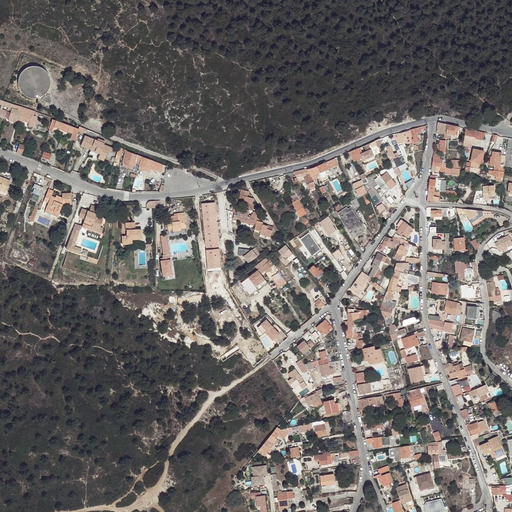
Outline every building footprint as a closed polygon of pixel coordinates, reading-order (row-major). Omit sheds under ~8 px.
[(50,84),(50,80),(49,76),(47,73),(44,70),(40,68),(36,66),(32,66),(28,67),(24,69),(21,72),(19,75),(18,79),(17,83),(18,87),(20,91),(22,94),(26,97),(29,98),(33,99),(37,98),(41,97),(45,95),(47,92),(49,88),(50,84)] [(0,105),(0,116),(4,118),(5,117),(9,118),(10,116),(13,117),(17,119),(19,120),(22,111),(18,109),(19,106),(0,99),(0,103),(5,105),(5,107),(0,105)] [(34,116),(35,112),(27,109),(26,113),(22,111),(19,120),(29,123),(28,125),(31,126),(33,121),(31,120),(32,115),(34,116)] [(55,124),(51,123),(50,128),(52,129),(52,128),(54,129),(55,126),(73,133),(71,138),(75,140),(79,128),(57,120),(55,124)] [(438,121),(437,132),(445,133),(447,133),(447,123),(438,121)] [(458,126),(447,123),(447,133),(446,138),(451,138),(452,133),(458,134),(458,126)] [(410,129),(411,134),(412,133),(413,138),(412,138),(413,142),(419,141),(422,140),(422,136),(418,136),(417,132),(425,130),(424,127),(426,127),(426,125),(420,126),(416,127),(410,129)] [(485,132),(466,127),(464,140),(464,144),(471,146),(472,142),(475,142),(476,138),(480,138),(484,136),(485,132)] [(402,131),(398,132),(395,133),(398,143),(400,142),(400,143),(401,142),(402,143),(407,141),(405,136),(411,134),(410,129),(402,131)] [(93,135),(93,134),(90,133),(82,131),(80,137),(86,138),(91,139),(91,142),(94,142),(95,138),(97,138),(98,136),(93,135)] [(375,140),(371,142),(372,146),(378,144),(379,147),(383,145),(380,138),(376,140),(375,140)] [(25,145),(20,143),(17,150),(17,152),(22,154),(25,145)] [(350,151),(348,152),(349,154),(351,154),(354,160),(362,157),(363,160),(373,155),(368,143),(363,145),(366,151),(363,152),(360,151),(359,147),(350,151)] [(398,151),(394,153),(391,145),(388,146),(389,150),(387,151),(390,159),(389,159),(393,168),(401,164),(400,161),(401,160),(398,151)] [(474,148),(470,167),(466,166),(466,170),(480,172),(480,168),(481,162),(482,162),(484,151),(474,148)] [(52,153),(44,150),(42,156),(50,159),(52,153)] [(142,156),(126,150),(124,157),(123,162),(135,165),(136,162),(140,163),(142,156)] [(495,165),(500,166),(502,152),(492,150),(490,164),(495,165)] [(142,156),(140,163),(139,164),(151,169),(158,171),(161,163),(142,156)] [(326,161),(313,167),(306,168),(309,174),(311,176),(311,177),(316,185),(320,183),(317,179),(330,173),(328,168),(338,164),(335,157),(326,161)] [(433,157),(432,165),(440,166),(442,166),(443,159),(439,158),(433,157)] [(353,162),(352,160),(349,161),(356,177),(359,175),(358,172),(353,162)] [(500,166),(495,165),(493,174),(498,175),(498,179),(502,180),(502,176),(503,176),(504,166),(500,166)] [(460,168),(449,167),(448,171),(448,175),(459,177),(460,168)] [(306,168),(294,171),(297,177),(299,180),(300,179),(303,183),(306,181),(310,189),(311,188),(316,185),(311,177),(311,176),(309,174),(307,170),(306,168)] [(398,187),(396,184),(387,171),(381,176),(380,175),(374,179),(382,190),(380,191),(384,196),(398,187)] [(0,190),(6,193),(11,180),(0,175),(0,190)] [(354,184),(359,195),(362,193),(366,190),(362,183),(361,180),(354,184)] [(495,185),(483,186),(484,199),(496,198),(495,185)] [(50,198),(49,202),(46,208),(59,213),(63,202),(72,201),(72,191),(64,191),(63,196),(57,197),(52,195),(55,190),(49,188),(46,196),(50,198)] [(241,189),(239,195),(242,196),(241,200),(246,201),(244,208),(252,210),(254,204),(252,203),(253,198),(246,196),(248,191),(241,189)] [(303,206),(296,194),(291,197),(298,209),(303,206)] [(370,201),(367,194),(359,199),(362,206),(370,201)] [(334,212),(332,213),(331,214),(348,240),(353,237),(364,229),(362,225),(352,210),(359,205),(356,198),(348,203),(349,204),(348,204),(349,207),(348,208),(347,207),(338,213),(336,210),(334,212)] [(340,208),(337,203),(336,201),(330,205),(328,206),(332,213),(334,212),(335,211),(336,210),(340,208)] [(33,220),(39,206),(36,205),(30,218),(33,220)] [(102,229),(105,219),(97,216),(100,208),(92,205),(90,211),(83,209),(80,217),(86,219),(83,226),(93,229),(93,226),(102,229)] [(248,210),(242,208),(242,211),(239,210),(237,210),(236,213),(234,212),(232,218),(239,220),(239,221),(243,222),(255,225),(256,220),(257,220),(259,213),(253,211),(251,219),(246,217),(248,210)] [(484,215),(483,211),(478,210),(464,208),(471,223),(484,215)] [(181,226),(187,225),(184,210),(174,211),(174,213),(166,215),(168,228),(173,227),(173,229),(181,228),(181,226)] [(324,230),(335,223),(330,215),(319,223),(324,230)] [(484,215),(471,223),(473,227),(486,218),(484,215)] [(262,222),(257,220),(256,220),(255,225),(254,229),(260,231),(259,234),(270,237),(272,230),(266,228),(267,226),(262,224),(262,222)] [(399,226),(396,230),(401,233),(402,232),(407,236),(411,230),(409,229),(412,225),(404,220),(399,226)] [(133,236),(142,236),(142,227),(136,227),(134,227),(134,221),(126,221),(126,227),(128,227),(128,232),(128,236),(133,236)] [(76,246),(82,231),(75,229),(68,249),(81,253),(83,248),(76,246)] [(128,236),(128,232),(123,232),(123,241),(133,241),(133,236),(128,236)] [(310,233),(300,240),(313,257),(322,250),(310,233)] [(499,242),(495,244),(498,251),(502,249),(503,251),(507,249),(507,248),(506,246),(511,243),(511,241),(509,235),(498,240),(499,242)] [(168,237),(162,238),(165,254),(170,253),(169,239),(168,239),(168,237)] [(348,240),(360,258),(363,253),(353,237),(348,240)] [(470,240),(475,250),(480,244),(477,237),(470,240)] [(390,242),(389,246),(391,247),(392,244),(396,245),(398,239),(395,238),(392,243),(390,242)] [(456,251),(466,249),(465,238),(455,239),(456,251)] [(437,239),(433,239),(433,249),(445,249),(445,241),(441,241),(441,239),(437,239)] [(401,254),(403,248),(405,246),(400,244),(396,251),(401,254)] [(288,261),(294,256),(286,245),(278,251),(281,254),(278,257),(287,268),(291,264),(288,261)] [(248,249),(240,248),(240,255),(245,256),(249,263),(261,253),(256,247),(250,252),(248,249)] [(333,256),(335,258),(341,254),(338,249),(331,253),(332,254),(333,256)] [(400,256),(401,254),(396,251),(393,258),(398,260),(400,256)] [(173,274),(170,253),(165,254),(164,254),(164,257),(164,260),(162,260),(164,275),(173,274)] [(373,266),(369,275),(372,279),(375,273),(376,273),(380,267),(378,266),(383,255),(378,253),(376,256),(374,259),(371,265),(373,266)] [(431,259),(434,259),(433,265),(434,265),(434,267),(433,267),(433,272),(439,273),(439,268),(438,268),(438,267),(438,265),(443,265),(443,262),(448,263),(448,257),(431,255),(431,259)] [(255,265),(258,269),(261,273),(264,270),(268,266),(270,266),(273,264),(270,259),(267,256),(255,265)] [(459,260),(455,260),(456,273),(458,273),(458,279),(476,278),(475,263),(472,263),(459,260)] [(405,262),(396,262),(394,270),(402,271),(403,267),(407,269),(409,262),(405,262)] [(308,269),(315,277),(322,271),(322,270),(323,268),(320,265),(316,268),(313,265),(308,269)] [(258,269),(241,283),(250,295),(263,285),(261,282),(265,279),(261,273),(258,269)] [(318,280),(325,274),(322,271),(315,277),(318,280)] [(361,271),(359,275),(367,281),(369,277),(361,271)] [(394,271),(387,290),(395,290),(398,291),(400,286),(404,273),(394,271)] [(279,272),(272,276),(279,286),(286,282),(279,272)] [(367,281),(359,275),(352,284),(360,290),(367,281)] [(494,300),(502,298),(502,300),(502,301),(511,299),(509,289),(499,291),(498,288),(495,288),(493,276),(486,277),(487,282),(486,282),(490,301),(494,300)] [(290,287),(296,283),(293,278),(287,282),(290,287)] [(377,290),(381,286),(372,279),(368,283),(371,285),(372,283),(376,287),(375,288),(377,290)] [(443,295),(443,294),(445,294),(446,294),(447,283),(443,283),(444,283),(433,282),(432,290),(431,293),(438,294),(438,295),(443,295)] [(318,299),(314,302),(320,308),(323,305),(318,299)] [(386,302),(383,302),(381,308),(384,315),(385,316),(392,317),(394,308),(396,308),(396,307),(397,302),(387,300),(386,302)] [(444,312),(461,315),(463,304),(447,300),(444,312)] [(476,307),(466,306),(465,317),(475,318),(476,307)] [(497,321),(498,313),(491,309),(490,320),(497,321)] [(358,312),(348,313),(349,321),(345,321),(346,338),(352,337),(353,339),(358,339),(358,333),(354,334),(353,328),(358,327),(357,320),(359,320),(358,312)] [(394,319),(392,317),(385,316),(388,324),(393,325),(394,319)] [(267,317),(259,325),(265,332),(267,330),(275,339),(281,333),(267,317)] [(324,319),(316,327),(322,334),(325,332),(327,334),(329,332),(328,330),(331,327),(324,319)] [(429,319),(429,320),(428,322),(430,327),(454,332),(455,329),(452,328),(453,323),(446,322),(429,319)] [(413,325),(415,331),(423,328),(421,322),(413,325)] [(395,328),(389,330),(392,340),(398,338),(395,328)] [(462,328),(460,340),(469,342),(469,339),(472,339),(474,330),(462,328)] [(424,330),(402,338),(405,348),(420,343),(418,338),(425,335),(424,330)] [(302,342),(297,346),(303,353),(310,348),(314,345),(310,340),(306,343),(307,344),(305,345),(302,342)] [(437,346),(438,350),(441,349),(444,349),(443,348),(442,348),(439,341),(435,343),(437,346)] [(370,363),(376,362),(383,360),(380,349),(374,351),(373,345),(360,348),(363,361),(367,360),(369,359),(370,363)] [(407,356),(405,348),(400,350),(403,358),(405,357),(407,362),(419,359),(417,353),(407,356)] [(441,349),(438,350),(441,358),(447,355),(444,349),(441,349)] [(318,360),(319,365),(328,363),(328,362),(325,350),(319,352),(321,359),(318,360)] [(304,365),(301,360),(297,362),(304,372),(306,370),(305,368),(304,365)] [(448,370),(454,368),(453,366),(452,363),(449,362),(443,364),(447,374),(449,373),(448,370)] [(459,378),(468,375),(463,362),(453,366),(454,368),(456,367),(458,375),(459,378)] [(328,363),(319,365),(321,376),(334,373),(332,368),(329,369),(328,363)] [(423,365),(408,369),(411,382),(424,379),(423,376),(425,375),(423,365)] [(456,367),(454,368),(448,370),(449,373),(451,378),(458,375),(456,367)] [(296,376),(299,373),(296,368),(289,373),(291,377),(292,378),(295,375),(296,376)] [(366,382),(367,381),(365,371),(363,371),(365,380),(357,381),(355,384),(358,383),(359,383),(362,382),(366,382)] [(356,373),(357,381),(365,380),(363,371),(356,373)] [(301,383),(304,381),(299,373),(296,376),(301,383)] [(294,388),(301,383),(296,376),(295,375),(292,378),(288,380),(290,383),(294,388)] [(455,397),(462,394),(463,394),(461,389),(463,388),(464,391),(467,390),(471,388),(467,380),(459,383),(459,384),(451,387),(455,397)] [(292,389),(295,393),(307,385),(304,381),(301,383),(294,388),(292,389)] [(486,384),(477,388),(476,389),(468,392),(471,399),(480,396),(480,395),(490,391),(486,384)] [(416,389),(407,391),(413,407),(426,402),(420,388),(416,389)] [(302,398),(305,402),(306,402),(308,405),(312,403),(309,396),(317,393),(316,391),(302,398)] [(402,398),(399,398),(398,392),(386,395),(388,403),(394,402),(394,404),(397,403),(398,406),(403,405),(402,398)] [(309,396),(312,403),(314,407),(322,403),(318,395),(317,393),(309,396)] [(455,397),(458,403),(464,401),(462,394),(455,397)] [(376,407),(384,405),(384,402),(382,396),(374,397),(375,404),(376,407)] [(365,406),(375,404),(374,397),(358,400),(359,407),(365,406)] [(323,401),(324,402),(327,414),(336,412),(335,403),(334,399),(323,401)] [(494,411),(499,409),(496,403),(494,400),(489,402),(494,411)] [(466,409),(461,411),(464,419),(469,417),(466,409)] [(363,416),(363,420),(385,415),(384,411),(363,416)] [(319,421),(298,426),(299,432),(310,430),(309,427),(312,427),(312,426),(314,426),(316,436),(331,433),(328,419),(319,421)] [(477,422),(480,431),(488,428),(484,420),(477,422)] [(472,434),(480,431),(477,422),(469,425),(469,426),(472,434)] [(283,431),(280,436),(283,438),(288,432),(291,431),(291,430),(290,427),(281,429),(283,431)] [(263,444),(269,450),(273,445),(278,439),(280,436),(273,431),(263,444)] [(442,440),(439,431),(433,432),(437,441),(438,441),(441,440),(442,440)] [(382,439),(381,436),(372,437),(366,438),(367,442),(373,441),(374,447),(383,446),(382,439)] [(488,441),(480,444),(479,445),(483,453),(489,450),(491,454),(493,453),(494,456),(505,451),(498,436),(488,440),(488,441)] [(477,437),(471,439),(474,447),(479,445),(480,444),(477,437)] [(278,439),(273,445),(276,447),(278,445),(279,445),(282,442),(278,439)] [(260,447),(266,452),(268,453),(270,450),(269,450),(263,444),(260,447)] [(411,456),(409,445),(399,447),(401,457),(411,456)] [(431,453),(432,453),(441,452),(439,445),(435,445),(429,446),(430,452),(431,453)] [(260,447),(257,451),(262,455),(266,452),(260,447)] [(266,465),(256,466),(257,472),(253,472),(253,477),(251,477),(252,485),(264,484),(263,476),(263,473),(267,473),(266,465)] [(417,474),(421,491),(435,487),(431,470),(417,474)] [(390,472),(382,475),(380,476),(383,486),(386,485),(387,487),(391,486),(390,483),(389,482),(393,481),(390,472)] [(338,483),(336,473),(323,475),(324,484),(329,483),(329,484),(338,483)] [(408,483),(398,486),(403,504),(407,502),(406,501),(408,500),(409,502),(409,504),(414,503),(408,483)] [(511,484),(488,486),(490,494),(502,494),(506,497),(506,501),(510,501),(511,498),(511,492),(510,493),(510,486),(511,485),(511,484)] [(260,492),(251,493),(251,498),(256,497),(257,506),(260,505),(261,509),(260,509),(260,511),(266,511),(265,495),(261,495),(260,492)] [(289,505),(288,501),(287,492),(281,492),(280,493),(277,493),(279,506),(284,506),(289,505)] [(426,501),(425,503),(427,511),(431,511),(444,508),(441,498),(431,501),(430,500),(426,501)] [(403,511),(400,500),(393,502),(389,503),(385,504),(388,511),(403,511)]
